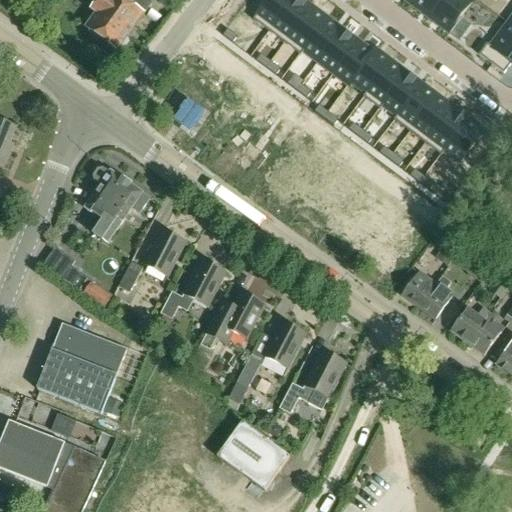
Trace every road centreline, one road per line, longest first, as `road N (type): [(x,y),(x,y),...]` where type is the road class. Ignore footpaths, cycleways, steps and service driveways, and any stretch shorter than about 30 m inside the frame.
road 1 (tertiary): [(511,412),(109,121)]
road 2 (unclassified): [(0,313),(83,102)]
road 3 (residential): [(363,0),(511,109)]
road 4 (residential): [(109,121),(203,0)]
